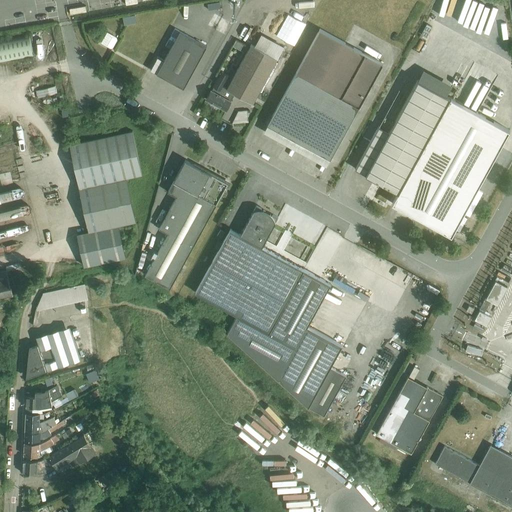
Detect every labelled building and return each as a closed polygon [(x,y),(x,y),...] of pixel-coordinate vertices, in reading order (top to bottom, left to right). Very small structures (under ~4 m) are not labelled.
[(298,34),(312,6),(299,0),(296,0),(283,27),(298,34)] [(135,13),(123,15),(125,23),(130,21),(136,20),(135,13)] [(427,32),(432,21),(427,19),(422,29),(427,32)] [(158,55),(151,68),(157,71),(183,86),(207,44),(175,26),(166,43),(171,46),(164,58),(158,55)] [(268,123),(330,157),(383,61),(320,26),(268,123)] [(107,30),(101,41),(110,46),(113,45),(118,38),(117,35),(107,30)] [(211,88),(206,97),(227,108),(232,99),(227,97),(232,89),(253,101),(285,44),(262,32),(255,44),(251,42),(237,68),(232,66),(228,73),(221,69),(213,84),(214,85),(212,88),(211,88)] [(29,34),(0,38),(0,60),(33,55),(29,34)] [(365,41),(363,44),(377,52),(379,49),(365,41)] [(399,190),(450,96),(418,78),(389,130),(379,124),(356,166),(399,190)] [(56,84),(37,86),(38,94),(57,92),(56,84)] [(450,96),(399,190),(393,200),(452,232),(509,128),(450,96)] [(238,109),(232,121),(249,119),(247,108),(238,109)] [(330,157),(268,123),(264,130),(326,164),(330,157)] [(133,128),(70,142),(89,229),(77,232),(84,265),(126,256),(119,223),(136,219),(126,176),(142,172),(133,128)] [(169,231),(146,273),(170,287),(228,181),(186,158),(168,190),(177,195),(159,226),(169,231)] [(231,227),(196,290),(237,313),(227,331),(308,405),(324,413),(346,373),(331,364),(342,343),(307,324),(331,282),(262,244),(278,215),(273,213),(270,211),(268,209),(266,208),(264,207),(262,207),(262,206),(257,204),(241,232),(231,227)] [(0,296),(14,294),(13,292),(23,290),(17,266),(7,269),(7,268),(0,269),(0,296)] [(496,279),(480,306),(485,309),(491,299),(498,302),(507,285),(496,279)] [(43,292),(37,308),(37,310),(88,299),(85,283),(43,292)] [(469,303),(466,308),(472,312),(475,306),(469,303)] [(479,308),(475,317),(486,323),(491,314),(479,308)] [(39,344),(72,333),(70,325),(36,337),(39,344)] [(72,333),(39,344),(29,347),(27,376),(80,359),(72,333)] [(467,343),(466,348),(481,353),(483,347),(467,343)] [(95,370),(86,373),(90,381),(98,377),(95,370)] [(408,374),(376,432),(411,451),(443,393),(408,374)] [(55,377),(46,380),(48,385),(57,382),(55,377)] [(26,413),(40,414),(43,414),(42,411),(51,410),(52,410),(51,406),(52,406),(51,401),(52,401),(59,397),(63,395),(57,385),(47,389),(40,389),(40,392),(27,391),(26,413)] [(73,390),(66,393),(69,401),(76,397),(73,390)] [(59,397),(52,401),(56,408),(63,404),(59,397)] [(41,433),(60,422),(58,419),(55,421),(53,417),(40,422),(40,419),(40,414),(26,413),(25,432),(41,433)] [(41,433),(25,432),(25,440),(40,441),(40,439),(44,440),(52,435),(50,433),(64,424),(62,421),(60,422),(41,433)] [(41,451),(51,446),(54,444),(53,442),(59,439),(57,434),(40,444),(25,443),(24,456),(39,457),(40,451),(41,451)] [(24,460),(23,474),(36,474),(46,473),(53,469),(49,463),(52,462),(57,469),(71,461),(74,467),(97,453),(84,435),(50,456),(50,455),(41,461),(24,460)] [(445,444),(435,462),(470,480),(469,481),(511,504),(511,453),(491,442),(479,463),(445,444)] [(40,451),(39,457),(40,458),(54,451),(51,446),(41,451),(40,451)] [(103,476),(109,484),(121,475),(116,467),(103,476)] [(109,484),(103,476),(98,480),(106,491),(111,487),(109,484)]
